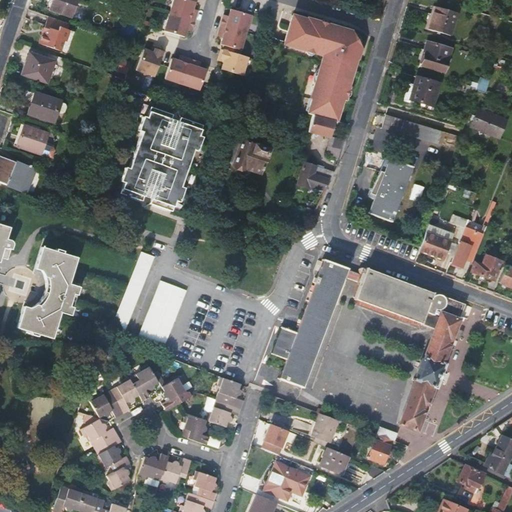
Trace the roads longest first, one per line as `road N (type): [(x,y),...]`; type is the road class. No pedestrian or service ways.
road 1 (residential): [(388,28),(332,229)]
road 2 (tertiary): [(511,401),(345,511)]
road 3 (residential): [(332,229),(350,249),(511,309)]
road 4 (residential): [(332,229),(297,252),(245,375)]
